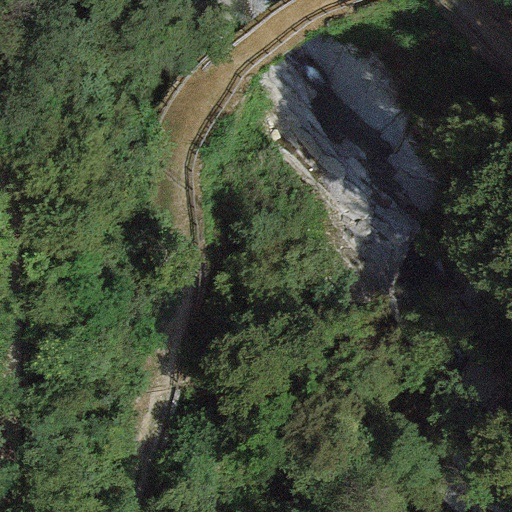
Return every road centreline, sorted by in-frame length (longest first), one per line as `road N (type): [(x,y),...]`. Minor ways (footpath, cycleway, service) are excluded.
road 1 (track): [(315,0),(212,68),(175,149),(181,276),(127,511)]
road 2 (track): [(0,511),(0,171)]
